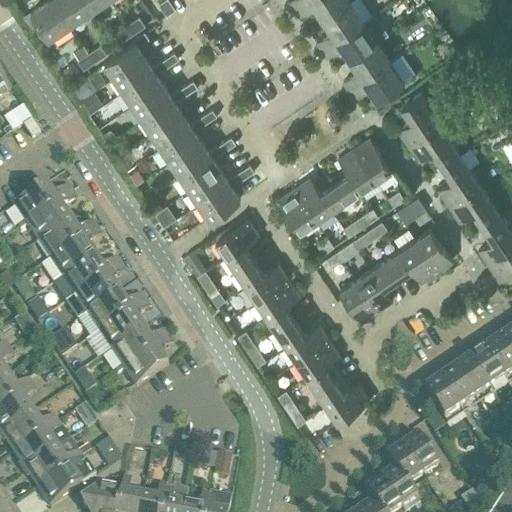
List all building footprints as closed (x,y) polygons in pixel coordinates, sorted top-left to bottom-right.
[(72,24),(55,0),(47,0),(32,10),(51,38),(72,24)] [(91,10),(84,0),(55,0),(72,24),(91,10)] [(84,0),(91,10),(106,0),(84,0)] [(167,15),(176,9),(170,0),(164,0),(159,3),(167,15)] [(294,8),(306,0),(289,0),(294,8)] [(323,18),(350,0),(306,0),(294,8),(299,16),(314,6),(323,18)] [(321,48),(364,20),(350,0),(323,18),(331,31),(316,41),(321,48)] [(129,24),(135,33),(147,25),(141,16),(129,24)] [(364,20),(321,48),(326,56),(341,46),(349,58),(377,40),(364,20)] [(135,33),(129,24),(118,31),(124,40),(135,33)] [(114,77),(146,56),(139,45),(150,38),(145,31),(133,39),(135,42),(105,62),(114,77)] [(348,88),(390,60),(377,40),(349,58),(358,71),(343,81),(348,88)] [(91,52),(97,61),(108,53),(102,44),(91,52)] [(97,61),(91,52),(79,59),(85,68),(97,61)] [(175,52),(164,59),(169,66),(180,59),(175,52)] [(146,56),(114,77),(124,91),(155,70),(153,66),(146,56)] [(133,105),(165,84),(158,73),(169,66),(164,59),(153,66),(155,70),(124,91),(133,105)] [(390,60),(348,88),(353,96),(368,86),(377,99),(404,81),(390,60)] [(82,74),(73,61),(62,68),(71,82),(82,74)] [(0,98),(11,90),(0,73),(0,98)] [(93,89),(85,78),(74,87),(81,98),(93,89)] [(183,87),(187,94),(198,86),(194,80),(183,87)] [(165,84),(133,105),(143,119),(174,98),(172,94),(165,84)] [(98,87),(82,99),(90,111),(107,100),(98,87)] [(187,94),(183,87),(172,94),(174,98),(143,119),(153,133),(184,112),(176,101),(187,94)] [(408,144),(440,123),(420,92),(402,104),(412,119),(398,129),(408,144)] [(201,115),(206,122),(217,114),(212,107),(201,115)] [(184,112),(153,133),(162,148),(193,126),(190,122),(184,112)] [(206,122),(201,115),(190,122),(193,126),(162,148),(172,162),(203,141),(195,129),(206,122)] [(24,126),(30,135),(38,129),(32,121),(24,126)] [(443,164),(460,152),(440,123),(408,144),(419,160),(433,150),(443,164)] [(220,143),(225,150),(236,142),(231,135),(220,143)] [(355,146),(376,178),(392,168),(370,136),(355,146)] [(203,141),(172,162),(181,176),(213,155),(209,150),(203,141)] [(225,150),(220,143),(209,150),(213,155),(181,176),(191,190),(222,169),(214,157),(225,150)] [(376,178),(355,146),(339,157),(349,172),(350,171),(361,189),(376,178)] [(460,152),(443,164),(452,179),(438,188),(448,205),(480,183),(460,152)] [(239,170),(244,177),(255,170),(250,163),(239,170)] [(144,179),(135,165),(127,170),(137,184),(144,179)] [(222,169),(191,190),(200,204),(232,183),(228,178),(222,169)] [(244,177),(239,170),(228,178),(232,183),(200,204),(210,218),(241,197),(233,185),(244,177)] [(350,171),(349,172),(321,191),(320,191),(332,209),(361,189),(350,171)] [(295,187),(317,219),(332,209),(320,191),(321,191),(311,176),(295,187)] [(480,183),(448,205),(459,221),(474,211),(483,225),(500,213),(480,183)] [(26,225),(72,194),(68,187),(54,197),(46,185),(13,206),(26,225)] [(317,219),(295,187),(279,198),(301,230),(317,219)] [(394,205),(405,197),(399,189),(388,196),(394,205)] [(72,194),(26,225),(38,243),(71,221),(63,210),(77,201),(72,194)] [(414,210),(408,202),(397,210),(403,218),(414,210)] [(363,213),(369,222),(379,215),(373,207),(363,213)] [(369,222),(363,213),(354,220),(359,228),(369,222)] [(511,230),(500,213),(483,225),(492,238),(477,248),(488,264),(511,248),(511,230)] [(248,218),(216,240),(227,255),(244,244),(245,244),(259,234),(248,218)] [(359,228),(354,220),(344,227),(349,235),(359,228)] [(388,228),(382,220),(372,227),(378,235),(388,228)] [(71,221),(38,243),(50,261),(96,230),(92,223),(78,232),(71,221)] [(378,235),(372,227),(362,233),(368,242),(378,235)] [(416,238),(438,270),(453,259),(432,227),(416,238)] [(50,261),(42,267),(54,285),(95,257),(87,246),(101,237),(96,230),(50,261)] [(368,242),(362,233),(353,240),(358,248),(368,242)] [(318,244),(324,253),(334,245),(329,237),(318,244)] [(438,270),(416,238),(401,248),(413,265),(412,266),(422,281),(438,270)] [(264,273),(264,272),(245,244),(244,244),(227,255),(247,285),(264,273)] [(383,285),(384,285),(412,266),(413,265),(401,248),(371,268),(383,285)] [(511,248),(488,264),(499,280),(511,270),(511,248)] [(200,259),(195,250),(185,257),(191,265),(200,259)] [(338,250),(327,258),(332,266),(343,259),(338,250)] [(53,285),(66,304),(121,266),(117,260),(103,269),(95,257),(54,285),(53,285)] [(257,300),(289,279),(278,263),(264,272),(264,273),(247,285),(257,300)] [(66,304),(65,304),(77,322),(87,315),(119,293),(112,282),(125,273),(121,266),(66,304)] [(356,278),(378,310),(393,300),(384,285),(383,285),(371,268),(356,278)] [(204,284),(212,279),(206,269),(197,275),(204,284)] [(11,271),(0,278),(7,289),(17,281),(11,271)] [(378,310),(356,278),(341,288),(362,321),(378,310)] [(211,294),(219,289),(212,279),(204,284),(211,294)] [(268,316),(286,305),(300,295),(289,279),(257,300),(268,316)] [(219,289),(211,294),(217,304),(226,299),(219,289)] [(119,293),(87,315),(99,333),(145,302),(141,296),(127,305),(119,293)] [(48,316),(36,297),(25,305),(38,323),(48,316)] [(99,333),(87,341),(99,359),(111,351),(144,329),(136,318),(150,309),(145,302),(99,333)] [(286,305),(268,316),(287,344),(304,333),(286,305)] [(298,360),(330,339),(319,323),(304,333),(287,344),(298,360)] [(123,370),(169,338),(165,332),(151,341),(144,329),(111,351),(123,370)] [(245,345),(253,339),(246,329),(238,335),(245,345)] [(511,332),(498,342),(511,362),(511,332)] [(50,341),(62,359),(72,352),(60,334),(50,341)] [(169,338),(123,370),(136,388),(168,366),(160,354),(174,345),(169,338)] [(253,339),(245,345),(251,355),(260,349),(253,339)] [(330,339),(298,360),(308,375),(325,363),(326,364),(340,354),(330,339)] [(511,379),(511,362),(498,342),(483,352),(505,384),(511,379)] [(260,349),(251,355),(258,365),(266,359),(260,349)] [(0,383),(8,377),(0,365),(12,357),(8,352),(0,357),(0,383)] [(468,362),(490,394),(505,384),(483,352),(468,362)] [(453,372),(475,404),(490,394),(468,362),(453,372)] [(345,393),(326,364),(325,363),(308,375),(328,405),(345,393)] [(84,369),(74,377),(86,395),(97,388),(84,369)] [(475,404),(453,372),(438,382),(460,414),(475,404)] [(8,377),(0,383),(0,409),(32,387),(28,382),(17,389),(8,377)] [(460,414),(438,382),(423,392),(444,424),(460,414)] [(359,383),(345,393),(328,405),(339,421),(371,399),(359,383)] [(0,435),(0,436),(33,414),(24,401),(36,393),(32,387),(0,409),(0,435)] [(285,405),(293,399),(286,389),(278,395),(285,405)] [(293,399),(285,405),(292,415),(300,409),(293,399)] [(85,405),(76,412),(87,429),(97,423),(93,417),(85,405)] [(300,409),(292,415),(298,424),(307,419),(300,409)] [(12,454),(57,424),(53,418),(41,426),(33,414),(0,436),(9,449),(12,454)] [(57,424),(12,454),(25,472),(57,450),(69,442),(57,424)] [(401,448),(423,480),(438,469),(417,437),(401,448)] [(177,447),(175,456),(185,458),(187,449),(177,447)] [(423,480),(401,448),(385,458),(394,471),(394,470),(408,490),(409,489),(423,480)] [(37,489),(81,460),(77,454),(65,462),(57,450),(25,472),(37,489)] [(204,452),(202,467),(214,470),(217,455),(204,452)] [(219,455),(215,476),(229,479),(233,458),(219,455)] [(81,460),(37,489),(50,508),(93,479),(81,460)] [(379,480),(400,511),(401,511),(417,502),(409,489),(408,490),(394,470),(394,471),(379,480)] [(139,511),(142,497),(128,494),(131,480),(123,479),(121,489),(122,489),(117,511),(139,511)] [(400,511),(379,480),(364,491),(372,503),(373,503),(378,511),(400,511)] [(117,511),(122,489),(121,489),(98,485),(81,503),(86,511),(117,511)] [(142,497),(139,511),(161,511),(166,487),(159,486),(157,500),(142,497)] [(166,487),(161,511),(183,511),(185,505),(188,492),(166,487)] [(205,511),(209,495),(202,494),(199,508),(185,505),(183,511),(205,511)] [(209,495),(205,511),(227,511),(230,500),(209,495)] [(359,511),(378,511),(373,503),(372,503),(359,511)]
